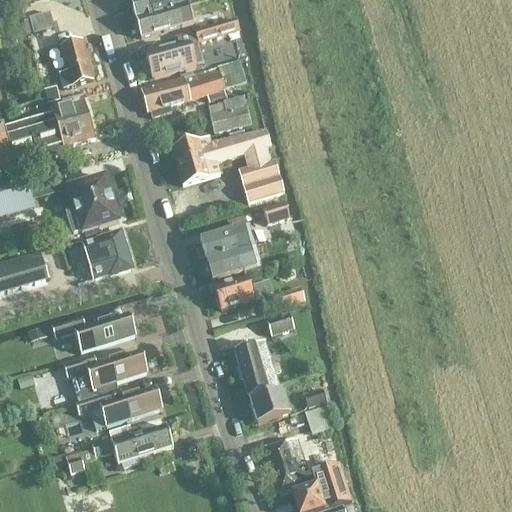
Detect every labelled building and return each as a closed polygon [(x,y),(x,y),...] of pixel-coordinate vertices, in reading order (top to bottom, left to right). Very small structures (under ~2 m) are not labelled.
[(142,0),(130,4),(135,23),(177,11),(188,7),(186,0),(142,0)] [(182,29),(177,11),(135,23),(141,41),(182,29)] [(54,31),(50,15),(29,21),(34,37),(54,31)] [(221,26),(217,15),(197,21),(200,32),(221,26)] [(234,22),(221,26),(200,32),(194,34),(198,47),(238,35),(234,22)] [(202,66),(193,35),(174,40),(176,50),(145,59),(152,82),(183,73),(183,71),(202,66)] [(93,83),(82,43),(59,49),(66,74),(59,76),(63,92),(93,83)] [(243,77),(239,64),(239,63),(217,70),(218,72),(183,83),(183,82),(140,95),(147,117),(150,116),(152,121),(171,115),(169,110),(224,93),(246,87),(243,77)] [(248,75),(244,63),(239,64),(243,77),(248,75)] [(250,129),(243,101),(224,106),(224,108),(208,111),(215,137),(250,129)] [(69,149),(94,142),(84,104),(67,109),(66,105),(51,109),(53,115),(0,130),(0,180),(1,181),(0,176),(0,174),(70,154),(69,149)] [(244,159),(266,152),(271,151),(265,131),(211,147),(209,141),(171,152),(183,190),(220,179),(217,167),(244,159)] [(284,196),(275,164),(270,166),(266,152),(244,159),(248,172),(238,175),(248,207),(284,196)] [(118,225),(113,207),(105,180),(68,191),(75,212),(66,215),(72,237),(81,234),(82,236),(118,225)] [(0,218),(33,209),(27,184),(0,192),(0,218)] [(290,222),(285,206),(262,213),(267,229),(290,222)] [(249,250),(243,230),(200,243),(206,263),(237,254),(249,250)] [(132,272),(121,233),(82,245),(93,283),(132,272)] [(242,270),(248,268),(244,254),(238,255),(237,254),(206,263),(212,283),(243,274),(242,270)] [(0,297),(49,283),(41,256),(0,268),(0,297)] [(269,299),(266,287),(251,291),(247,281),(214,291),(217,301),(216,302),(219,312),(220,311),(221,313),(254,303),(254,304),(269,299)] [(305,305),(301,292),(277,299),(281,312),(305,305)] [(136,339),(130,322),(126,318),(85,331),(81,321),(51,330),(54,342),(74,336),(80,357),(136,339)] [(294,332),(290,318),(266,326),(270,340),(294,332)] [(279,390),(264,344),(234,354),(248,400),(279,390)] [(147,377),(142,360),(137,355),(96,368),(93,360),(63,370),(66,381),(86,375),(92,394),(147,377)] [(161,413),(154,391),(109,406),(106,398),(76,407),(79,419),(101,412),(106,431),(161,413)] [(289,417),(282,393),(249,403),(252,413),(251,414),(254,424),(256,423),(257,427),(289,417)] [(326,406),(322,393),(304,398),(308,412),(326,406)] [(331,430),(324,409),(305,415),(312,436),(331,430)] [(173,451),(166,429),(111,446),(111,444),(91,450),(95,462),(113,456),(117,468),(121,467),(122,470),(140,465),(139,462),(173,451)] [(351,506),(339,468),(311,477),(307,478),(296,442),(265,452),(279,497),(310,488),(310,487),(314,486),(315,491),(292,498),(296,511),(332,511),(350,506),(351,506)]
